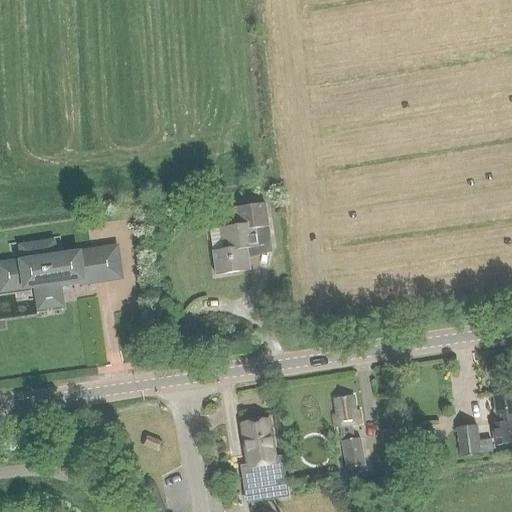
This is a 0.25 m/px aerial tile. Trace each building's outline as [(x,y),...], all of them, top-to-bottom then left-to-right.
[(225,251),(214,252),(217,274),(250,269),(247,248),(258,246),(255,226),(268,224),(266,205),(230,210),(232,227),(222,229),(225,251)] [(96,277),(93,250),(56,254),(54,241),(23,246),(25,259),(13,261),(16,288),(34,286),(35,292),(38,291),(40,304),(57,301),(56,289),(60,288),(59,282),(96,277)] [(118,251),(107,253),(110,277),(121,275),(118,251)] [(493,425),(495,438),(511,435),(511,394),(493,397),(497,424),(493,425)] [(360,425),(358,412),(355,412),(352,397),(335,400),(337,415),(333,416),(335,428),(341,428),(343,443),(342,443),(347,469),(365,466),(360,439),(354,440),(352,426),(360,425)] [(274,487),(274,482),(278,482),(279,486),(285,485),(281,458),(275,459),(269,421),(241,425),(248,467),(242,468),(245,491),(246,491),(274,487)] [(478,428),(458,431),(462,458),(482,456),(493,454),(491,439),(480,441),(478,428)] [(440,458),(434,429),(409,434),(415,463),(440,458)] [(406,431),(382,435),(385,451),(409,447),(406,431)]
